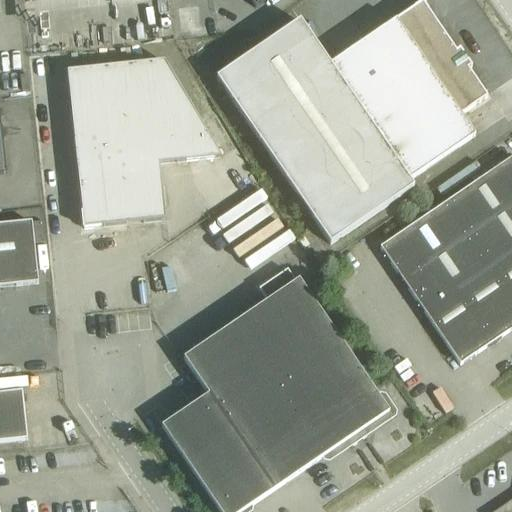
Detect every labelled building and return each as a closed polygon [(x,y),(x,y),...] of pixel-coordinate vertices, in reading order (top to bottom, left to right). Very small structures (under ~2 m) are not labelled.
[(330,67),(300,22),(217,79),(330,244),(412,187),(409,182),(475,137),(461,116),(487,99),(468,70),(472,68),(460,50),(456,52),(428,11),(423,3),(414,8),(415,9),(330,67)] [(149,64),(160,165),(221,159),(164,63),(149,64)] [(78,174),(160,165),(149,64),(67,73),(78,174)] [(511,158),(447,204),(473,243),(511,216),(511,158)] [(160,165),(78,174),(84,230),(166,221),(160,165)] [(407,288),(473,243),(447,204),(380,249),(407,288)] [(511,273),(511,216),(473,243),(500,282),(511,273)] [(43,222),(32,223),(34,244),(45,243),(43,222)] [(0,226),(0,288),(38,285),(34,244),(32,223),(0,226)] [(467,304),(500,282),(473,243),(407,288),(433,327),(467,304)] [(306,455),(313,466),(347,442),(348,445),(354,446),(366,438),(367,432),(365,430),(389,414),(299,281),(296,284),(287,271),(259,291),(268,303),(183,360),(208,396),(162,428),(218,511),(244,511),(299,475),(292,465),(306,455)] [(511,273),(500,282),(511,299),(511,273)] [(511,299),(500,282),(467,304),(493,343),(511,330),(511,299)] [(467,304),(433,327),(460,366),(493,343),(467,304)] [(0,444),(28,441),(22,392),(0,394),(0,444)] [(292,465),(299,475),(313,466),(306,455),(292,465)] [(511,511),(511,501),(495,511),(511,511)]
